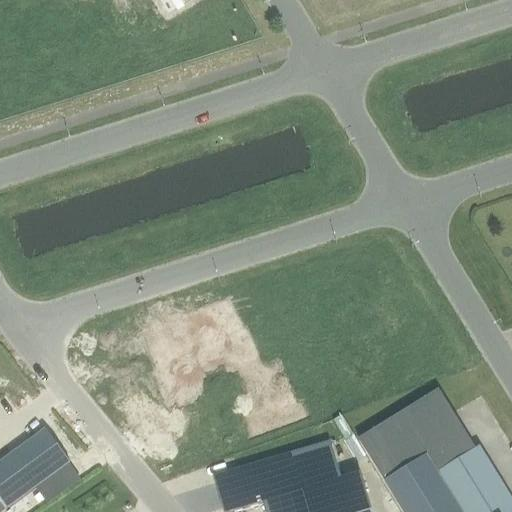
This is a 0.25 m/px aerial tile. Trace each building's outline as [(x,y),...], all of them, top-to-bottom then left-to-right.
[(380,245),(364,256),(416,326),(432,314),(380,245)] [(439,391),(360,440),(386,483),(429,457),(438,473),(476,450),(439,391)] [(45,429),(0,462),(0,503),(5,510),(69,462),(45,429)] [(222,511),(236,511),(263,504),(339,482),(327,443),(212,477),(222,511)] [(511,511),(511,499),(480,448),(476,450),(438,473),(429,457),(386,483),(403,511),(511,511)] [(371,511),(361,475),(339,482),(263,504),(265,511),(371,511)]
